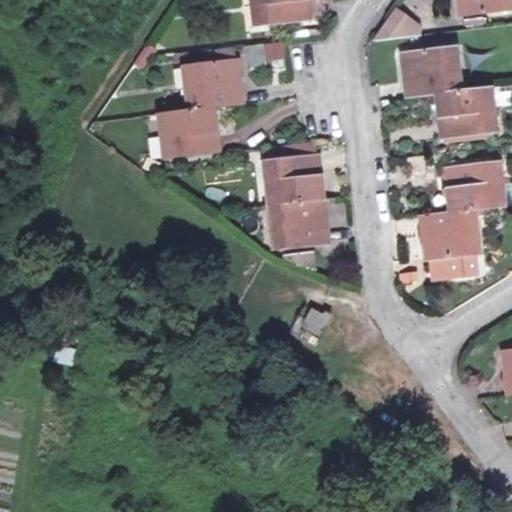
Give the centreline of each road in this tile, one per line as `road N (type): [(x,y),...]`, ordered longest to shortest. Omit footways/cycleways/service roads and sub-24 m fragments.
road 1 (residential): [(423,353),(379,298),(347,33),(370,0)]
road 2 (residential): [(511,479),(423,353)]
